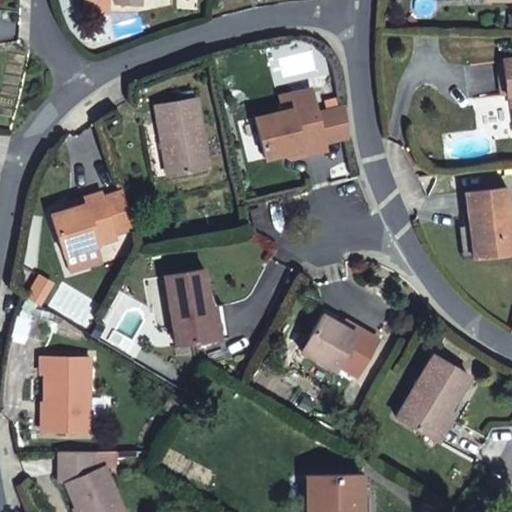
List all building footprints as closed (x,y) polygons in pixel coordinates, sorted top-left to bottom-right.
[(511,62),(501,63),(503,96),(508,96),(511,132),(511,131),(511,62)] [(190,91),(150,99),(165,169),(204,160),(190,91)] [(258,149),(274,146),(293,142),(295,148),(316,144),(308,104),(289,108),(287,102),(249,110),(258,149)] [(293,142),(274,146),(275,152),(295,148),(293,142)] [(62,252),(136,230),(125,196),(121,185),(80,197),(83,206),(74,209),(50,216),(62,252)] [(511,250),(503,185),(461,190),(465,223),(469,255),(511,250)] [(71,199),(74,209),(83,206),(80,197),(71,199)] [(258,206),(250,208),(253,221),(261,219),(258,206)] [(456,224),(460,256),(469,255),(465,223),(456,224)] [(201,260),(160,262),(161,280),(164,333),(217,331),(216,299),(210,299),(209,281),(203,281),(201,260)] [(333,363),(353,375),(373,339),(353,328),(349,333),(335,325),(322,317),(301,352),(329,369),(333,363)] [(338,319),(335,325),(349,333),(353,328),(338,319)] [(393,416),(429,438),(446,409),(466,376),(428,354),(393,416)] [(37,430),(84,430),(86,356),(35,355),(35,373),(38,373),(37,430)] [(333,363),(329,369),(348,380),(349,381),(353,375),(333,363)] [(446,409),(429,438),(434,441),(452,412),(446,409)] [(99,451),(83,451),(46,450),(47,481),(53,481),(71,511),(118,511),(91,467),(99,467),(99,451)] [(359,511),(358,472),(304,473),(304,511),(359,511)]
